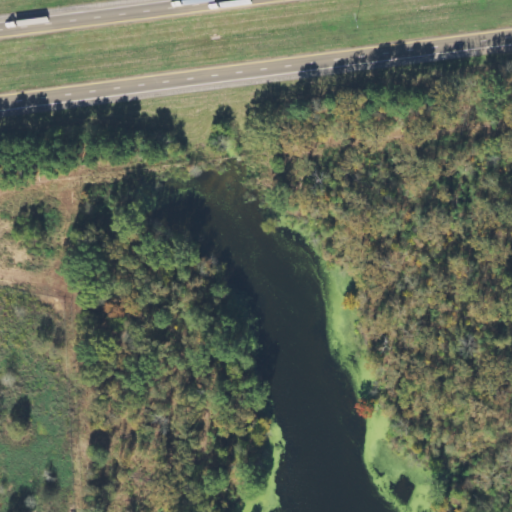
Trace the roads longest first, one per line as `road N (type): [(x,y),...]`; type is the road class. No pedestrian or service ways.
road 1 (motorway): [(0,103),(511,35)]
road 2 (motorway): [(212,0),(0,27)]
